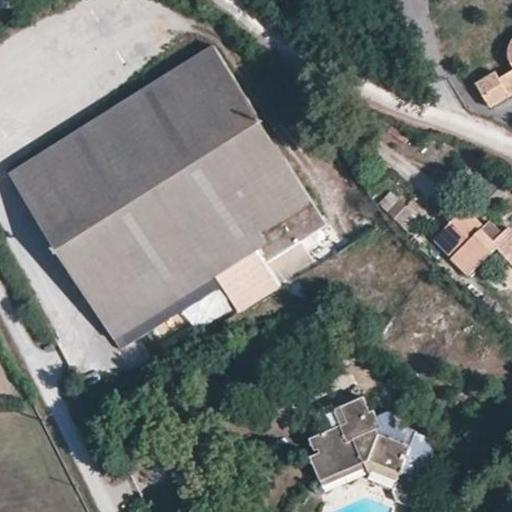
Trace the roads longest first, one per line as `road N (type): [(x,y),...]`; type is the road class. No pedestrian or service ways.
road 1 (residential): [(230,0),(315,64),(417,104),(511,158)]
road 2 (residential): [(0,280),(115,511)]
road 3 (unknown): [(446,119),(416,28),(415,0)]
